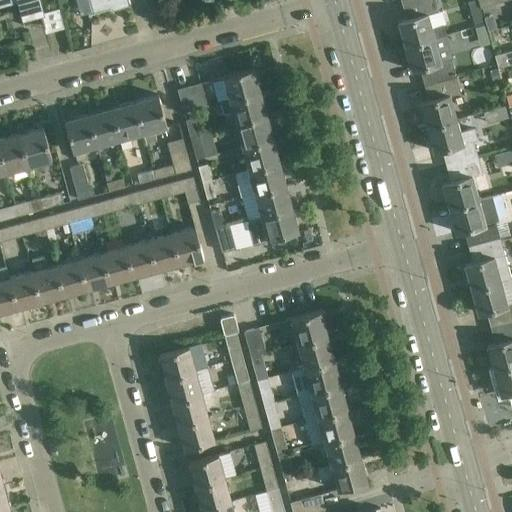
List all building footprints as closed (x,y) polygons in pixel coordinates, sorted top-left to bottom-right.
[(0,0),(0,3),(4,3),(4,5),(19,1),(25,24),(32,23),(44,19),(38,0),(0,0)] [(128,0),(87,0),(91,13),(130,3),(128,0)] [(438,11),(434,0),(413,0),(404,2),(409,19),(398,22),(405,46),(434,38),(444,35),(446,35),(443,25),(432,28),(428,14),(438,11)] [(444,35),(434,38),(405,46),(412,71),(422,68),(427,85),(456,76),(444,35)] [(498,68),(511,64),(511,51),(494,56),(497,65),(498,68)] [(255,68),(211,80),(217,104),(220,103),(261,92),(255,68)] [(460,93),(456,76),(427,85),(431,100),(420,103),(427,127),(457,119),(450,96),(460,93)] [(207,107),(201,83),(189,86),(196,110),(207,107)] [(196,110),(189,86),(178,90),(184,113),(196,110)] [(268,116),(261,92),(220,103),(223,114),(232,111),(236,124),(268,116)] [(167,127),(159,95),(135,102),(143,133),(146,143),(156,140),(154,130),(167,127)] [(143,133),(135,102),(111,108),(120,140),(123,149),(133,146),(131,137),(143,133)] [(120,140),(111,108),(89,114),(97,146),(120,140)] [(97,146),(89,114),(65,121),(73,152),(74,152),(76,162),(87,159),(84,149),(97,146)] [(274,140),(268,116),(236,124),(242,148),(274,140)] [(195,119),(187,121),(191,137),(199,135),(195,119)] [(461,133),(457,119),(427,127),(434,151),(444,149),(449,166),(478,158),(474,141),(477,140),(474,129),(461,133)] [(43,126),(20,133),(29,166),(52,160),(43,126)] [(29,166),(20,133),(0,138),(0,149),(6,172),(14,170),(16,178),(31,174),(29,166)] [(204,151),(199,135),(191,137),(196,154),(204,151)] [(191,170),(183,139),(168,143),(173,165),(177,174),(191,170)] [(281,163),(274,140),(242,148),(249,171),(281,163)] [(483,174),(478,158),(449,166),(453,181),(442,184),(449,209),(479,200),(473,177),(483,174)] [(287,186),(281,163),(249,171),(237,174),(240,186),(252,183),(255,194),(287,186)] [(83,165),(79,166),(71,168),(79,200),(95,196),(92,186),(90,187),(83,165)] [(156,179),(177,174),(173,165),(154,170),(156,179)] [(207,165),(199,167),(204,184),(212,182),(207,165)] [(156,179),(154,170),(137,174),(140,184),(156,179)] [(123,178),(107,183),(109,192),(125,188),(123,178)] [(193,178),(183,180),(185,192),(189,204),(200,201),(193,178)] [(185,192),(183,180),(159,187),(162,198),(185,192)] [(216,198),(212,182),(204,184),(208,200),(216,198)] [(293,209),(287,186),(255,194),(261,217),(293,209)] [(162,198),(159,187),(135,193),(138,205),(146,203),(162,198)] [(64,204),(60,192),(38,198),(41,210),(64,204)] [(116,211),(138,205),(135,193),(113,200),(116,211)] [(498,221),(492,197),(479,200),(449,209),(456,233),(467,230),(471,245),(500,238),(496,222),(498,221)] [(41,210),(38,198),(15,204),(18,216),(41,210)] [(93,217),(116,211),(113,200),(89,206),(93,217)] [(0,221),(18,216),(15,204),(0,208),(0,221)] [(93,217),(89,206),(67,212),(70,224),(93,217)] [(299,232),(293,209),(261,217),(248,221),(255,246),(268,242),(267,240),(299,232)] [(220,211),(211,213),(216,230),(224,227),(220,211)] [(70,224),(67,212),(44,218),(47,230),(70,224)] [(23,236),(47,230),(44,218),(20,225),(23,236)] [(0,242),(23,236),(20,225),(0,230),(0,242)] [(236,249),(230,226),(224,227),(216,230),(222,253),(236,249)] [(203,257),(201,249),(195,227),(171,234),(179,264),(203,257)] [(179,264),(171,234),(148,240),(157,270),(160,269),(179,264)] [(511,278),(503,249),(500,238),(471,245),(475,262),(465,265),(472,289),(501,281),(511,278)] [(157,270),(148,240),(125,246),(133,276),(157,270)] [(133,276),(125,246),(102,253),(110,283),(133,276)] [(110,283),(102,253),(79,259),(87,289),(110,283)] [(64,295),(56,265),(51,267),(48,255),(31,259),(34,271),(32,272),(41,302),(64,295)] [(87,289),(79,259),(56,265),(64,295),(87,289)] [(41,302),(32,272),(10,278),(17,308),(41,302)] [(0,312),(17,308),(10,278),(0,280),(0,312)] [(511,303),(508,305),(501,281),(472,289),(478,313),(489,310),(493,327),(511,321),(511,303)] [(328,335),(322,311),(291,319),(297,343),(328,335)] [(219,318),(224,335),(239,331),(234,314),(219,318)] [(511,365),(511,321),(493,327),(498,343),(487,346),(494,370),(511,365)] [(266,352),(259,328),(245,332),(251,356),(262,353),(266,352)] [(237,334),(226,337),(232,360),(243,357),(237,334)] [(335,359),(328,336),(328,335),(297,343),(304,368),(335,359)] [(207,368),(201,344),(159,355),(166,379),(196,371),(207,368)] [(268,378),(262,353),(251,356),(258,381),(268,378)] [(249,381),(243,357),(232,360),(239,384),(249,381)] [(341,384),(335,360),(335,359),(304,368),(293,371),(299,395),(341,384)] [(511,365),(494,370),(500,395),(511,392),(511,394),(511,365)] [(202,394),(196,371),(166,379),(172,402),(202,394)] [(275,402),(268,378),(258,381),(264,405),(275,402)] [(255,404),(249,381),(239,384),(245,407),(255,404)] [(348,408),(341,384),(299,395),(306,420),(348,408)] [(208,417),(202,394),(172,402),(179,426),(208,417)] [(282,427),(275,403),(275,402),(264,405),(271,430),(282,427)] [(262,428),(255,404),(245,407),(251,431),(262,428)] [(354,432),(348,408),(306,420),(313,444),(324,441),(354,432)] [(215,441),(208,417),(179,426),(185,449),(215,441)] [(288,450),(282,427),(271,430),(278,453),(288,450)] [(361,457),(355,433),(354,432),(324,441),(331,466),(361,457)] [(273,465),(266,442),(256,445),(262,469),(273,465)] [(295,475),(288,451),(288,450),(278,453),(284,478),(295,475)] [(189,463),(196,487),(226,478),(219,454),(189,463)] [(368,482),(361,457),(331,466),(319,469),(322,480),(334,477),(338,490),(368,482)] [(279,488),(273,465),(262,469),(268,491),(279,488)] [(232,501),(226,479),(226,478),(196,487),(202,510),(232,501)] [(0,511),(10,509),(4,487),(0,487),(0,511)] [(282,511),(285,511),(279,488),(268,491),(273,511),(282,511)] [(293,511),(316,511),(326,509),(322,495),(291,503),(293,511)] [(234,511),(232,502),(232,501),(202,510),(202,511),(234,511)]
